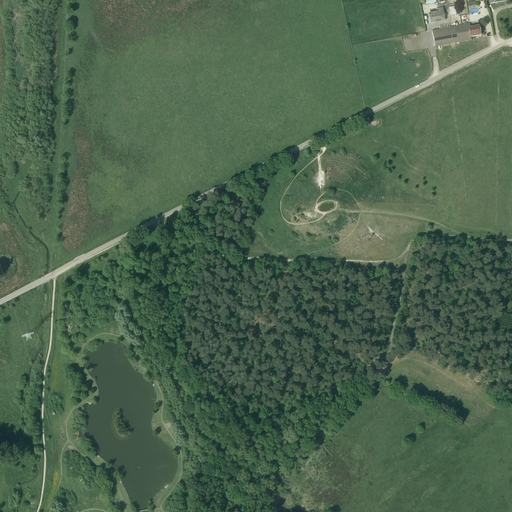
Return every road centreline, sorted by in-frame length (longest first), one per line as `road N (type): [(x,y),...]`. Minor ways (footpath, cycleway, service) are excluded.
road 1 (unclassified): [(41,280),(511,40)]
road 2 (unknown): [(153,222),(228,259),(361,267),(403,265),(426,237),(511,242)]
